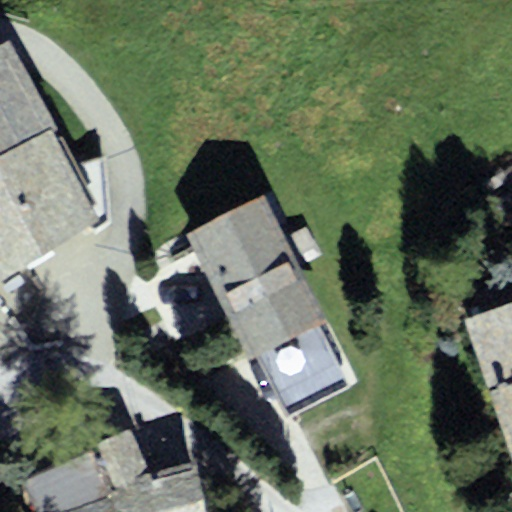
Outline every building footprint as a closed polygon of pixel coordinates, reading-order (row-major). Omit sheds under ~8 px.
[(0,275),(102,220),(53,130),(59,126),(11,38),(0,43),(0,275)] [(319,324),(328,320),(265,196),(188,235),(250,359),(260,354),(290,414),(349,384),(319,324)] [(511,382),(511,302),(466,318),(490,390),(511,382)] [(511,382),(490,390),(511,454),(511,382)] [(32,511),(203,511),(195,461),(151,472),(130,428),(24,479),(32,511)]
